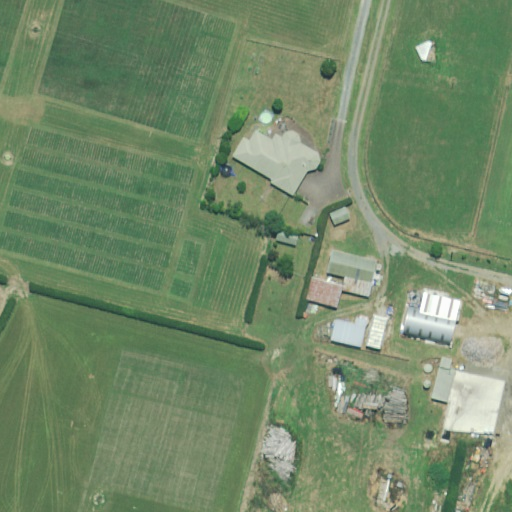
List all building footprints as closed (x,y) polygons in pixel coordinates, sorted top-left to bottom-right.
[(301,144),(301,142),(302,141),(302,140),(302,138),(301,137),(301,136),(300,135),(299,134),(298,133),(297,132),(296,132),(294,132),(293,132),(292,132),(290,132),(289,133),(288,134),(287,135),(287,136),(287,137),(280,133),(275,141),(258,132),(252,142),(246,138),(235,158),(274,180),(273,183),(295,196),(309,170),(311,171),(313,171),(314,171),(316,171),(317,170),(319,169),(320,168),(321,167),(322,165),(322,164),(323,162),(322,160),(322,159),(321,157),(321,156),(319,155),(319,154),(301,144)] [(353,219),(348,208),(332,215),(337,226),(353,219)] [(278,241),(298,246),(299,240),(295,239),(296,234),(280,230),(278,241)] [(379,262),(335,252),(330,274),(348,278),(345,291),(371,297),(379,262)] [(344,287),(314,279),(308,300),(339,308),(344,287)] [(370,320),(359,318),(357,325),(339,321),(334,341),(364,348),(370,320)] [(450,403),(457,376),(441,372),(434,399),(450,403)]
